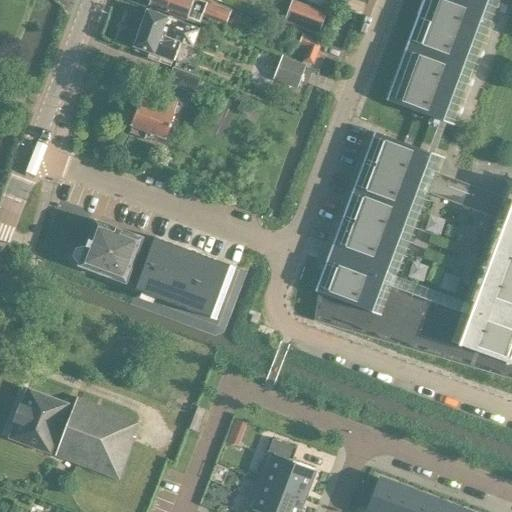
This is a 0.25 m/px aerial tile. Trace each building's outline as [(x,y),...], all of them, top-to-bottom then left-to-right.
[(151,0),(150,5),(201,25),(204,17),(226,25),(232,11),(203,0),(151,0)] [(503,0),(431,0),(394,103),(457,126),(503,0)] [(300,3),(292,24),(317,34),(325,13),(300,3)] [(148,10),(135,46),(174,60),(181,41),(193,46),(200,29),(148,10)] [(307,48),(302,61),(313,65),(322,40),(304,33),(299,45),(307,48)] [(282,57),(273,79),(297,89),(306,66),(282,57)] [(174,68),(169,82),(196,93),(202,78),(174,68)] [(165,137),(167,137),(176,113),(176,112),(179,103),(164,97),(160,107),(140,99),(131,124),(133,125),(130,133),(145,139),(145,138),(162,145),(165,137)] [(314,321),(511,378),(511,182),(510,182),(504,197),(435,172),(440,156),(381,134),(333,264),(323,261),(314,321)] [(145,237),(97,219),(97,220),(87,247),(77,248),(74,257),(80,266),(127,284),(145,237)] [(155,237),(136,290),(210,318),(230,265),(155,237)] [(68,402),(27,387),(8,436),(49,451),(68,402)] [(137,421),(77,397),(55,453),(117,478),(134,436),(131,435),(137,421)] [(198,406),(189,429),(199,432),(207,410),(198,406)] [(231,428),(243,433),(247,423),(235,418),(231,428)] [(297,447),(273,438),(258,477),(307,495),(316,470),(317,469),(292,460),(297,447)] [(300,511),(307,495),(258,477),(244,511),(300,511)] [(391,511),(401,487),(380,479),(367,511),(391,511)] [(414,511),(421,495),(401,487),(391,511),(414,511)] [(437,511),(441,502),(421,495),(414,511),(437,511)] [(460,511),(462,510),(441,502),(437,511),(460,511)]
